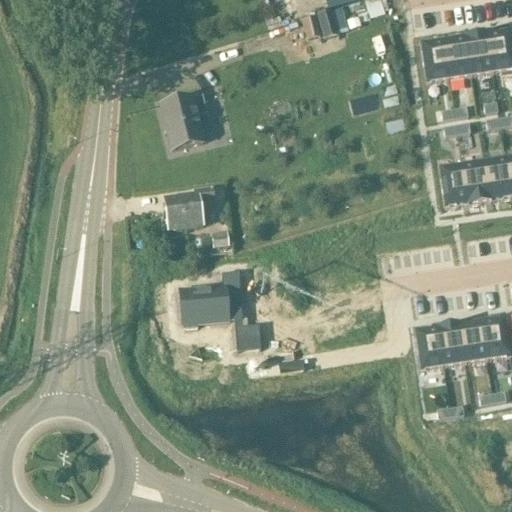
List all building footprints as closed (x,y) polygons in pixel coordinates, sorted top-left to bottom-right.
[(331,13),(362,3),(360,0),(324,0),(329,13),(331,13)] [(338,37),(331,13),(329,13),(317,17),(324,41),(338,37)] [(315,19),(302,22),(307,42),(320,39),(315,19)] [(487,39),(486,39),(492,78),(511,75),(511,53),(509,36),(487,39)] [(487,38),(463,42),(465,42),(470,81),(492,78),(486,39),(487,39),(487,38)] [(463,42),(443,45),(449,84),(470,81),(465,42),(463,42)] [(443,45),(420,49),(425,88),(449,84),(443,45)] [(191,100),(160,107),(172,154),(203,146),(196,119),(207,117),(202,99),(192,101),(191,100)] [(496,106),(483,108),(484,118),(497,116),(496,106)] [(466,111),(453,113),(455,123),(468,120),(466,111)] [(453,113),(440,115),(442,125),(455,123),(453,113)] [(511,126),(511,120),(498,122),(500,132),(511,129),(511,126)] [(498,122),(485,124),(487,134),(500,132),(498,122)] [(468,127),(455,129),(457,139),(470,137),(468,127)] [(455,129),(443,131),(444,141),(457,139),(455,129)] [(504,163),(483,166),(489,206),(490,205),(510,202),(504,163)] [(483,166),(462,170),(467,209),(466,209),(490,206),(490,205),(489,206),(483,166)] [(462,170),(438,173),(444,212),(466,209),(467,209),(462,170)] [(163,203),(168,234),(202,229),(199,209),(214,206),(212,191),(192,194),(193,198),(163,203)] [(227,235),(212,237),(213,249),(229,247),(227,235)] [(366,263),(327,269),(335,322),(361,318),(358,302),(372,300),(366,263)] [(327,269),(287,275),(293,312),(307,310),(310,326),(335,322),(327,269)] [(197,324),(229,322),(227,307),(241,306),(238,276),(221,277),(222,288),(179,292),(181,326),(183,326),(183,330),(197,328),(197,324)] [(503,323),(480,326),(486,365),(509,362),(503,323)] [(258,326),(242,327),(234,328),(237,352),(260,350),(258,326)] [(460,329),(459,330),(465,369),(486,365),(480,326),(460,329)] [(460,329),(436,333),(437,333),(443,372),(465,369),(459,330),(460,329)] [(436,333),(414,336),(420,375),(443,372),(437,333),(436,333)] [(504,395),(491,398),(493,408),(506,405),(504,395)] [(491,398),(478,400),(480,410),(493,408),(491,398)] [(462,410),(449,411),(450,421),(463,420),(462,410)] [(449,411),(436,413),(438,423),(450,421),(449,411)]
